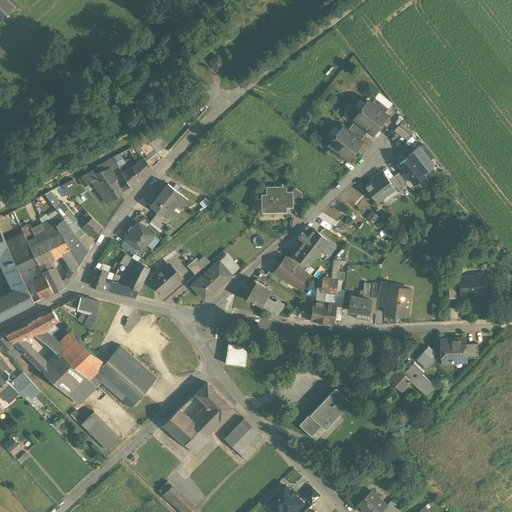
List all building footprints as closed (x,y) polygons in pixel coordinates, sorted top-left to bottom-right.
[(17,9),(6,0),(0,0),(0,16),(2,19),(13,8),(17,13),(20,10),(18,8),(17,9)] [(217,57),(210,62),(216,71),(224,65),(217,57)] [(391,104),(379,94),(375,99),(388,109),(391,104)] [(388,109),(375,99),(371,103),(384,113),(388,109)] [(371,103),(368,101),(360,110),(379,125),(387,116),(384,113),(371,103)] [(379,125),(360,110),(353,120),(355,121),(367,131),(372,135),(379,125)] [(367,131),(355,121),(351,126),(364,136),(367,131)] [(402,122),(396,130),(407,139),(414,132),(402,122)] [(347,130),(342,126),(335,136),(354,151),(361,142),(360,140),(347,130)] [(364,136),(351,126),(347,130),(360,140),(364,136)] [(354,151),(335,136),(327,145),(331,148),(343,158),(347,160),(354,151)] [(162,148),(155,139),(149,144),(153,148),(157,153),(162,148)] [(149,144),(146,141),(135,147),(143,156),(153,148),(149,144)] [(432,165),(418,147),(408,155),(409,156),(422,173),(432,165)] [(343,158),(331,148),(327,153),(340,163),(343,158)] [(122,165),(117,156),(113,157),(118,166),(119,167),(122,165)] [(405,173),(414,183),(424,175),(422,173),(409,156),(399,164),(405,173)] [(113,157),(107,161),(112,170),(119,167),(118,166),(113,157)] [(131,167),(121,172),(131,189),(141,179),(152,169),(143,158),(131,167)] [(102,163),(105,170),(107,169),(108,170),(109,172),(112,170),(107,161),(102,163)] [(102,163),(92,169),(93,171),(94,173),(105,170),(102,163)] [(105,170),(94,173),(97,178),(99,180),(94,184),(107,204),(122,193),(114,181),(115,181),(109,172),(108,170),(107,169),(105,170)] [(93,171),(87,174),(92,181),(97,178),(94,173),(93,171)] [(389,180),(383,173),(376,178),(374,176),(370,180),(371,182),(365,187),(377,203),(395,189),(389,180)] [(401,176),(398,173),(389,180),(395,189),(398,192),(407,185),(401,176)] [(405,173),(401,176),(407,185),(410,188),(414,184),(414,183),(405,173)] [(188,200),(168,184),(150,206),(158,212),(165,218),(175,205),(180,209),(188,200)] [(285,188),(267,188),(267,196),(262,196),(262,217),(285,217),(285,206),(291,206),(291,204),(291,193),(285,193),(285,188)] [(302,193),(294,188),(291,192),(291,193),(291,204),(302,204),(302,193)] [(61,205),(50,191),(44,194),(56,209),(61,205)] [(205,198),(199,204),(204,209),(212,202),(205,198)] [(65,221),(67,224),(75,218),(63,203),(61,205),(56,209),(59,213),(65,221)] [(32,230),(20,207),(12,212),(23,234),(32,230)] [(323,221),(335,227),(341,213),(333,209),(331,213),(328,212),(323,221)] [(165,218),(158,212),(154,217),(164,224),(167,220),(165,218)] [(56,225),(65,221),(59,213),(49,222),(55,222),(56,225)] [(103,229),(87,213),(79,221),(78,220),(74,224),(79,231),(79,230),(84,234),(87,231),(94,238),(103,229)] [(164,224),(154,217),(150,222),(161,231),(165,226),(164,224)] [(67,224),(65,221),(56,225),(70,248),(61,252),(73,270),(66,274),(71,281),(72,280),(78,271),(76,268),(88,250),(79,239),(67,224)] [(55,222),(49,222),(40,226),(47,239),(61,232),(56,225),(55,222)] [(154,235),(138,223),(125,239),(137,249),(141,252),(154,235)] [(168,225),(164,231),(169,235),(173,230),(168,225)] [(32,230),(23,234),(30,248),(47,239),(40,226),(32,230)] [(334,245),(311,227),(305,235),(307,237),(294,254),(292,252),(291,253),(307,265),(321,248),(328,254),(334,245)] [(0,230),(0,261),(2,267),(15,260),(6,243),(0,230)] [(79,239),(88,250),(94,238),(87,231),(84,234),(79,239)] [(61,232),(47,239),(55,256),(61,252),(70,248),(61,232)] [(23,234),(6,243),(15,260),(19,272),(38,263),(30,248),(23,234)] [(47,239),(30,248),(38,263),(38,264),(49,258),(55,256),(47,239)] [(137,249),(125,241),(121,246),(134,254),(137,249)] [(307,265),(291,253),(287,258),(303,271),(307,265)] [(134,271),(139,263),(126,254),(120,263),(134,271)] [(303,271),(287,258),(285,257),(275,270),(274,272),(282,278),(297,287),(307,274),(303,271)] [(64,287),(49,258),(38,264),(44,276),(53,293),(64,287)] [(196,258),(187,266),(195,275),(204,267),(196,258)] [(339,260),(333,259),(330,279),(336,280),(339,260)] [(15,260),(2,267),(15,293),(19,301),(23,309),(34,303),(30,296),(19,272),(15,260)] [(139,263),(134,271),(130,278),(141,284),(149,268),(139,263)] [(168,264),(150,280),(163,295),(181,279),(168,264)] [(199,279),(192,285),(193,286),(204,299),(231,275),(225,268),(219,274),(213,267),(199,279)] [(275,270),(271,267),(266,274),(279,282),(282,278),(274,272),(275,270)] [(108,272),(96,268),(90,286),(102,290),(108,272)] [(195,275),(185,283),(190,289),(193,286),(192,285),(199,279),(195,275)] [(486,275),(459,277),(459,295),(487,294),(486,275)] [(53,293),(44,276),(33,281),(37,289),(42,299),(53,293)] [(126,286),(122,294),(134,297),(141,284),(130,278),(126,286)] [(326,293),(327,293),(329,279),(323,278),(321,292),(326,293)] [(327,293),(334,294),(335,287),(338,287),(339,284),(336,284),(336,280),(330,279),(329,279),(327,293)] [(275,303),(266,297),(270,290),(254,280),(250,287),(251,287),(245,297),(244,297),(243,298),(253,304),(254,303),(260,307),(261,306),(270,312),(275,303)] [(116,283),(112,281),(109,291),(116,292),(118,284),(116,283)] [(126,286),(118,284),(116,292),(122,294),(126,286)] [(377,297),(379,285),(373,284),(371,297),(377,298),(377,297)] [(388,286),(379,284),(379,285),(377,297),(386,299),(387,299),(388,286)] [(401,290),(389,289),(389,286),(388,286),(387,299),(386,299),(384,313),(407,316),(410,289),(402,288),(401,290)] [(15,293),(6,297),(10,306),(14,313),(23,309),(19,301),(15,293)] [(326,293),(324,303),(336,304),(334,317),(341,318),(344,295),(334,294),(327,293),(326,293)] [(371,299),(350,296),(348,311),(356,312),(356,311),(369,313),(371,299)] [(6,297),(0,300),(0,320),(14,313),(10,306),(6,297)] [(78,297),(67,303),(74,306),(77,308),(80,297),(78,297)] [(99,302),(80,297),(77,308),(77,310),(83,312),(81,315),(77,320),(91,330),(99,314),(96,314),(99,302)] [(377,298),(371,297),(371,299),(369,313),(375,313),(377,298)] [(275,303),(270,312),(277,316),(284,305),(276,300),(275,303)] [(301,300),(292,313),(297,317),(302,311),(304,312),(306,302),(301,300)] [(324,302),(309,300),(307,313),(311,314),(310,321),(321,323),(324,302)] [(324,303),(324,302),(321,323),(333,324),(334,317),(336,304),(324,303)] [(74,306),(67,303),(60,307),(69,314),(74,306)] [(52,311),(28,325),(32,334),(38,338),(44,333),(54,327),(51,323),(58,319),(52,311)] [(30,347),(22,339),(26,336),(32,334),(28,325),(6,335),(12,343),(13,343),(23,353),(30,347)] [(59,344),(48,334),(47,335),(44,333),(38,338),(48,346),(59,356),(61,354),(66,349),(59,344)] [(90,352),(70,333),(59,344),(66,349),(61,354),(88,379),(104,363),(90,352)] [(14,346),(5,336),(0,337),(0,344),(6,352),(14,346)] [(464,339),(441,340),(442,362),(453,362),(453,359),(464,358),(464,361),(465,361),(465,358),(464,344),(464,339)] [(248,346),(228,343),(225,365),(245,368),(248,346)] [(477,343),(464,344),(465,358),(478,357),(477,343)] [(22,354),(14,346),(6,352),(14,361),(22,354)] [(120,346),(104,363),(88,379),(96,386),(97,387),(101,382),(130,409),(157,379),(120,346)] [(435,354),(427,346),(423,351),(424,352),(431,358),(435,354)] [(49,366),(30,347),(23,353),(33,363),(32,363),(42,372),(49,366)] [(431,358),(424,352),(418,359),(429,369),(435,362),(431,358)] [(88,379),(61,354),(59,356),(49,366),(42,372),(70,398),(88,379)] [(413,363),(413,362),(402,373),(398,369),(389,379),(400,390),(408,382),(409,382),(410,381),(427,397),(436,388),(435,387),(422,374),(423,372),(413,362),(413,363)] [(9,375),(4,370),(0,373),(0,374),(6,381),(8,379),(9,375)] [(34,385),(23,373),(17,378),(27,391),(29,389),(34,385)] [(27,391),(17,378),(12,383),(9,384),(21,396),(27,391)] [(96,386),(88,379),(70,398),(78,405),(96,386)] [(232,408),(207,383),(195,394),(208,406),(206,408),(220,421),(232,408)] [(40,391),(34,385),(29,389),(34,396),(40,391)] [(351,402),(335,387),(310,414),(309,414),(299,425),(311,436),(321,426),(325,430),(351,402)] [(76,418),(109,451),(120,440),(87,407),(76,418)] [(220,421),(206,408),(191,423),(199,430),(205,436),(220,421)] [(191,423),(177,410),(163,425),(184,444),(199,430),(191,423)] [(266,440),(244,419),(224,439),(246,460),(266,440)] [(209,440),(205,436),(199,430),(184,444),(195,455),(209,440)] [(12,451),(20,443),(13,436),(5,445),(12,451)] [(26,453),(19,460),(22,464),(30,457),(26,453)] [(167,482),(159,491),(163,495),(172,486),(167,482)] [(192,511),(196,508),(172,486),(163,495),(180,511),(192,511)] [(294,511),(302,504),(284,486),(265,504),(273,511),(274,511),(277,509),(279,511),(294,511)] [(312,488),(303,496),(312,505),(320,496),(312,488)] [(380,511),(386,506),(371,491),(358,504),(366,511),(380,511)]
